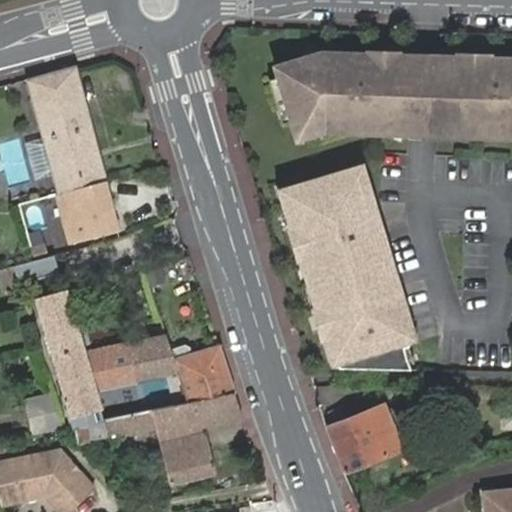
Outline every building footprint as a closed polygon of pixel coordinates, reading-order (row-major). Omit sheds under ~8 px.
[(300,61),(275,68),(296,141),(337,130),(344,130),(344,135),(392,137),(407,143),(408,130),(422,130),(437,131),(436,145),(451,139),(511,142),(511,67),(485,66),(485,61),(453,59),(453,68),(424,67),(394,66),(394,57),(363,56),(363,61),(340,60),(340,63),(300,61)] [(104,182),(76,67),(27,81),(55,195),(104,182)] [(422,130),(408,130),(407,143),(421,144),(436,145),(437,131),(422,130)] [(357,172),(286,192),(298,232),(291,234),(299,262),(308,260),(322,310),(314,312),(322,341),(328,339),(336,369),(330,371),(409,373),(402,352),(408,350),(398,315),(404,313),(397,289),(393,290),(379,239),(382,238),(374,210),(368,212),(357,172)] [(116,231),(104,182),(55,195),(67,242),(116,231)] [(33,261),(16,266),(17,266),(21,284),(61,273),(56,255),(33,261)] [(17,266),(1,270),(7,290),(22,285),(21,284),(17,266)] [(161,267),(148,270),(151,284),(164,280),(161,267)] [(78,290),(69,292),(82,355),(166,338),(163,330),(89,345),(78,290)] [(175,369),(172,358),(169,348),(166,338),(82,355),(69,292),(42,297),(70,427),(97,421),(99,421),(92,386),(175,369)] [(169,348),(172,358),(186,403),(202,399),(234,393),(219,347),(190,354),(188,346),(184,345),(169,348)] [(242,419),(234,393),(202,399),(207,426),(242,419)] [(163,481),(210,473),(202,427),(207,426),(202,399),(198,401),(186,403),(183,404),(149,411),(99,421),(97,421),(99,434),(151,424),(155,442),(163,481)] [(27,406),(33,434),(61,428),(53,401),(27,406)] [(342,475),(349,473),(399,454),(382,407),(329,427),(325,428),(342,475)] [(97,421),(70,427),(72,439),(99,434),(97,421)] [(62,449),(0,460),(0,494),(2,505),(45,497),(58,511),(71,511),(97,490),(62,449)] [(511,511),(511,494),(483,498),(484,511),(511,511)]
